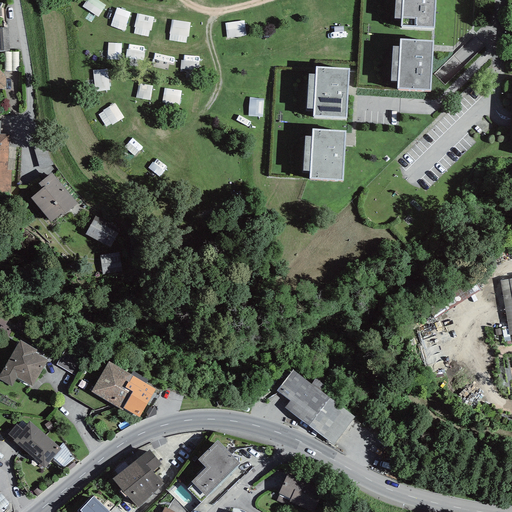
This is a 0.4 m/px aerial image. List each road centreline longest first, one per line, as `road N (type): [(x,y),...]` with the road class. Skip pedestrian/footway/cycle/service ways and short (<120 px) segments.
road 1 (tertiary): [(297,441),(238,421),(179,420),(129,439),(36,511)]
road 2 (tertiary): [(480,511),(381,486),(297,441)]
